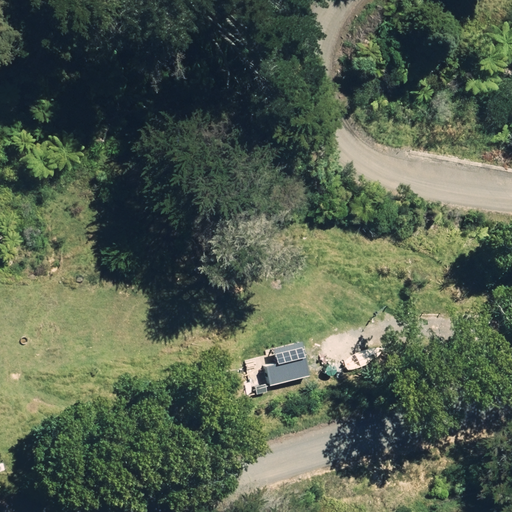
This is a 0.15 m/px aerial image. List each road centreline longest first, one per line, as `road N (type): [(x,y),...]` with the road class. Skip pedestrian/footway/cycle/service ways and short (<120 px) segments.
road 1 (unclassified): [(109,511),(511,395)]
road 2 (unclassified): [(336,0),(311,43),(332,135),(404,183),(511,200)]
